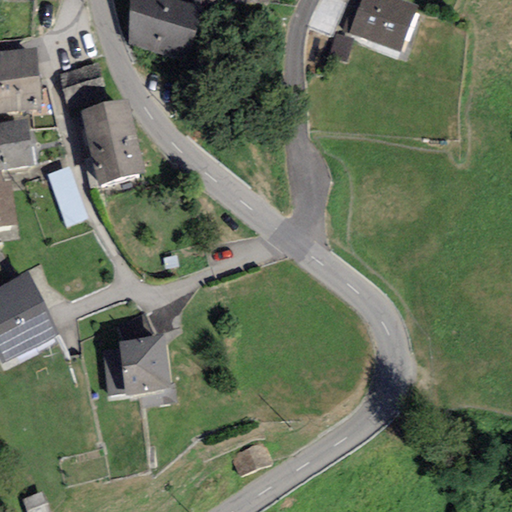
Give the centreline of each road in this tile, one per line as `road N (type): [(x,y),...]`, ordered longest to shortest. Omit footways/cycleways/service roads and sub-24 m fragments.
road 1 (tertiary): [(236,511),(367,424),(390,386),(391,345),(377,313),(291,242)]
road 2 (tertiary): [(291,242),(151,121),(112,50),(98,0)]
road 3 (unclassified): [(306,0),(291,60),(304,208),(291,242)]
